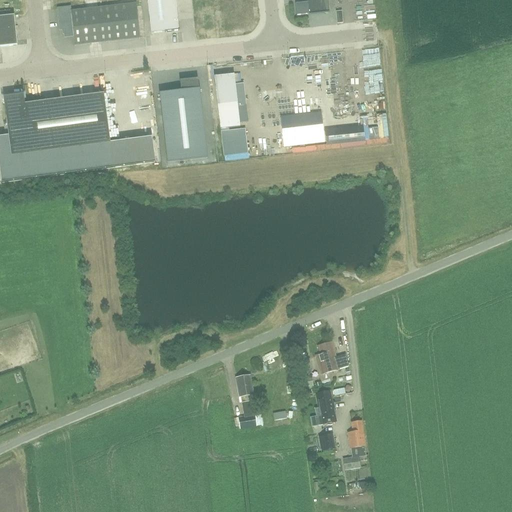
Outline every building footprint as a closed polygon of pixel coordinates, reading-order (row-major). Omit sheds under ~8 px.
[(176,0),(147,0),(151,34),(156,33),(179,31),(176,0)] [(306,0),(307,4),(295,6),(296,18),(308,16),(308,17),(329,15),(327,0),(306,0)] [(71,12),(71,8),(57,9),(59,31),(63,30),(64,38),(73,37),(74,47),(140,39),(136,5),(71,12)] [(0,17),(0,47),(13,46),(16,41),(17,41),(14,16),(0,17)] [(363,22),(363,29),(379,28),(379,21),(363,22)] [(355,49),(381,49),(381,40),(376,40),(376,42),(352,42),(351,58),(354,58),(355,49)] [(270,58),(249,59),(250,70),(271,69),(270,58)] [(248,73),(225,76),(229,110),(252,107),(248,73)] [(91,82),(90,76),(72,79),(73,86),(91,82)] [(159,94),(167,163),(207,159),(200,89),(199,89),(198,79),(180,81),(181,91),(159,94)] [(110,143),(104,94),(25,105),(23,95),(4,97),(6,117),(11,157),(110,143)] [(324,143),(321,113),(280,118),(284,147),(324,143)] [(234,132),(245,132),(245,125),(222,126),(223,142),(234,141),(234,132)] [(331,343),(325,345),(318,346),(321,355),(316,356),(322,375),(339,370),(349,367),(346,355),(335,358),(331,343)] [(296,362),(299,374),(312,372),(309,360),(296,362)] [(308,383),(313,382),(312,376),(307,377),(306,375),(301,376),(303,388),(309,387),(308,383)] [(242,403),(253,401),(252,395),(253,395),(250,377),(236,379),(239,397),(240,397),(242,403)] [(323,425),(335,423),(329,393),(317,395),(323,425)] [(285,410),(274,413),(276,420),(287,417),(285,410)] [(255,416),(238,418),(240,429),(257,426),(255,416)] [(364,446),(365,446),(361,422),(352,424),(353,433),(348,433),(351,448),(357,447),(359,457),(366,456),(364,446)] [(336,449),(333,434),(318,437),(321,452),(336,449)] [(359,457),(343,460),(345,471),(360,469),(359,457)]
